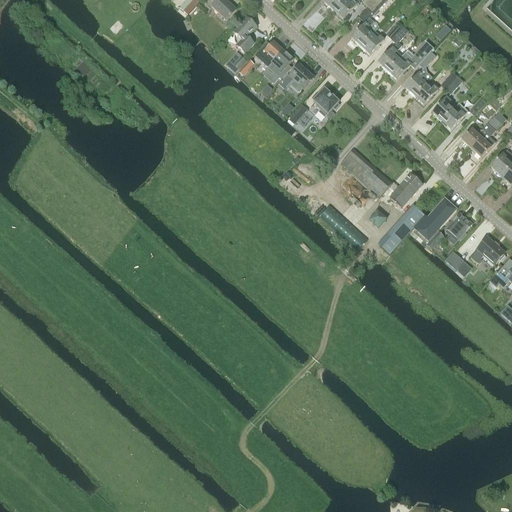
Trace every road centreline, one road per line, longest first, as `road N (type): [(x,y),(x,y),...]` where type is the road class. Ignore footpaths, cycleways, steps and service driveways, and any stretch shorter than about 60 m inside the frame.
road 1 (tertiary): [(511,237),(255,0)]
road 2 (track): [(253,511),(269,493),(245,443),(250,426),(318,357),(341,280),(355,264)]
